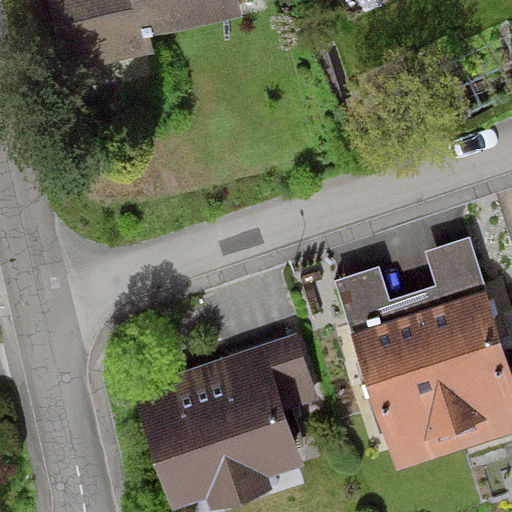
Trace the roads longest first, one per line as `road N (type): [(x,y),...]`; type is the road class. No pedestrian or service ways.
road 1 (residential): [(40,302),(511,146)]
road 2 (residential): [(84,511),(40,302)]
road 3 (residential): [(40,302),(0,128)]
